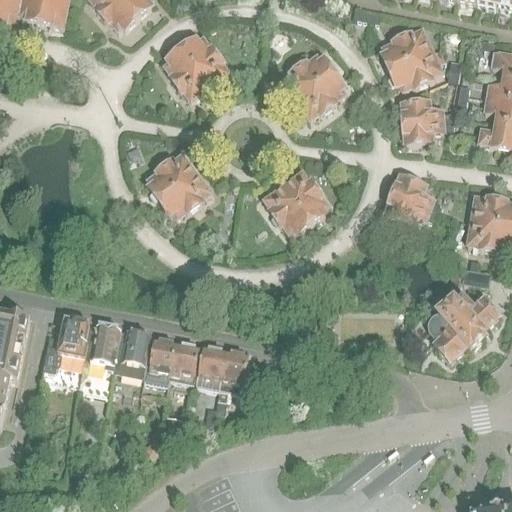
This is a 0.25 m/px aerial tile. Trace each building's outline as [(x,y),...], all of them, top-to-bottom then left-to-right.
[(20,25),(17,25),(21,0),(0,0),(0,3),(0,32),(8,34),(8,33),(18,35),(20,25)] [(47,0),(21,0),(17,25),(20,25),(28,27),(28,28),(41,31),(47,0)] [(47,0),(41,31),(54,33),(54,32),(64,34),(71,0),(47,0)] [(125,37),(138,26),(116,0),(95,0),(89,6),(97,15),(96,16),(110,31),(111,30),(119,39),(123,35),(125,37)] [(116,0),(138,26),(153,13),(150,10),(155,6),(148,0),(116,0)] [(458,0),(457,8),(477,12),(479,0),(458,0)] [(479,0),(477,12),(497,16),(500,0),(479,0)] [(511,0),(500,0),(497,16),(511,18),(511,0)] [(355,15),(353,24),(362,26),(364,17),(355,15)] [(364,17),(362,26),(371,28),(373,19),(364,17)] [(373,19),(371,28),(380,30),(382,21),(373,19)] [(383,62),(390,79),(434,59),(423,37),(412,42),(412,41),(394,49),(394,50),(383,55),(386,61),(383,62)] [(197,46),(183,57),(211,95),(231,81),(223,71),(224,70),(212,54),(211,55),(204,45),(199,49),(197,46)] [(491,47),(482,46),(480,55),(489,56),(491,47)] [(192,110),(211,95),(183,57),(168,68),(170,70),(165,74),(172,84),(171,84),(183,101),(184,100),(192,110)] [(444,81),(434,59),(390,79),(398,95),(401,94),(404,99),(415,94),(415,95),(433,87),(433,86),(444,81)] [(493,74),(505,77),(504,85),(511,86),(511,62),(500,61),(495,60),(493,74)] [(282,89),(296,109),(334,81),(324,66),(321,68),(318,63),(308,70),(307,69),(291,81),(292,82),(282,89)] [(459,79),(450,77),(448,86),(457,88),(459,79)] [(343,97),(345,95),(334,81),(296,109),(311,128),(320,121),(321,122),(337,110),(337,109),(346,102),(343,97)] [(511,86),(504,85),(502,94),(490,92),(487,105),(511,109),(511,86)] [(470,93),(461,91),(459,100),(468,102),(470,93)] [(468,102),(459,100),(458,107),(458,109),(467,111),(468,102)] [(498,121),(497,130),(511,132),(511,109),(487,105),(485,119),(498,121)] [(447,139),(447,137),(446,128),(445,119),(445,118),(431,119),(430,110),(403,112),(406,152),(433,150),(433,140),(447,139)] [(455,118),(445,119),(446,128),(455,127),(455,118)] [(455,127),(446,128),(447,137),(456,137),(455,127)] [(511,157),(511,132),(497,130),(495,139),(482,137),(480,151),(493,153),(493,154),(511,157)] [(149,195),(160,209),(198,181),(184,162),(174,169),(174,168),(158,180),(158,181),(149,188),(152,193),(149,195)] [(303,179),(284,193),(312,232),(327,221),(325,218),(329,215),(322,205),(323,204),(311,188),(311,189),(303,179)] [(188,220),(204,209),(203,208),(213,200),(198,181),(160,209),(171,224),(174,222),(177,227),(187,219),(188,220)] [(427,227),(428,224),(434,207),(423,203),(427,194),(401,184),(387,221),(412,231),(416,222),(427,227)] [(312,232),(284,193),(265,208),(272,217),(271,218),(282,234),(283,233),(291,243),(295,240),(297,242),(312,232)] [(476,205),(472,229),(511,235),(511,210),(508,210),(508,209),(488,206),(488,207),(476,205)] [(435,207),(431,216),(440,219),(443,211),(435,207)] [(431,216),(428,224),(436,228),(440,219),(431,216)] [(480,254),(480,256),(499,259),(500,258),(511,260),(511,257),(511,235),(472,229),(468,252),(480,254)] [(481,268),(472,266),(470,276),(479,277),(481,268)] [(9,277),(11,268),(2,267),(0,276),(9,277)] [(18,279),(20,270),(11,268),(9,277),(18,279)] [(27,281),(29,272),(20,270),(18,279),(27,281)] [(36,283),(38,274),(29,272),(27,281),(36,283)] [(491,279),(479,277),(470,276),(465,275),(463,289),(489,293),(491,279)] [(442,303),(450,310),(455,304),(459,296),(461,288),(462,280),(451,280),(451,285),(451,289),(448,296),(445,299),(442,303)] [(467,356),(471,360),(487,345),(483,341),(500,325),(484,309),(477,315),(474,312),(471,315),(465,309),(459,314),(456,311),(438,327),(434,329),(432,332),(431,337),(432,341),(440,349),(436,353),(452,370),(467,356)] [(0,436),(2,437),(11,387),(18,388),(30,325),(0,318),(0,436)] [(45,379),(44,386),(82,394),(87,365),(90,352),(87,351),(91,331),(66,326),(61,346),(52,345),(45,379)] [(82,394),(81,398),(110,405),(112,395),(121,347),(122,337),(97,332),(91,366),(87,365),(82,394)] [(121,347),(112,395),(141,401),(146,374),(150,355),(152,342),(128,338),(128,339),(126,348),(121,347)] [(146,374),(141,401),(167,406),(168,403),(171,387),(178,349),(156,345),(154,356),(150,375),(146,374)] [(178,349),(171,387),(195,392),(202,354),(178,349)] [(205,353),(198,393),(220,398),(227,357),(205,353)] [(217,416),(215,424),(224,425),(227,408),(228,399),(244,402),(251,362),(227,357),(220,398),(217,416)] [(255,392),(253,402),(269,405),(271,395),(255,392)] [(209,415),(205,434),(207,434),(214,431),(215,424),(217,416),(209,415)] [(167,423),(165,433),(174,435),(173,445),(183,447),(187,426),(167,423)]
